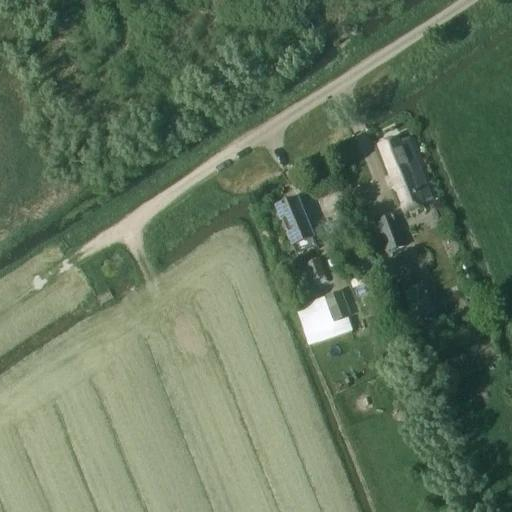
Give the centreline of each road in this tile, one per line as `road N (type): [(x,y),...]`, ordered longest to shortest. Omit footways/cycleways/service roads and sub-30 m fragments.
road 1 (unclassified): [(71,259),(476,0)]
road 2 (track): [(0,415),(154,305),(155,291),(122,228)]
